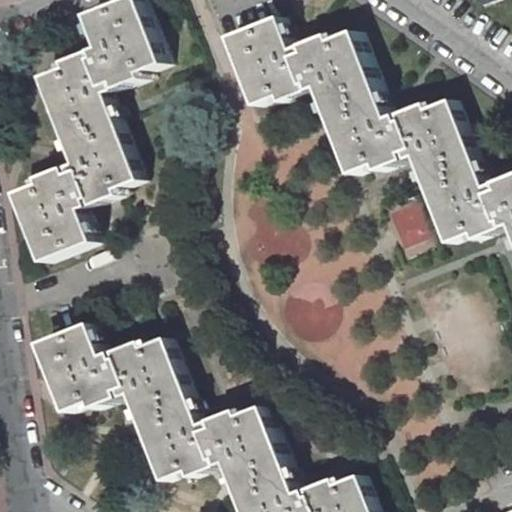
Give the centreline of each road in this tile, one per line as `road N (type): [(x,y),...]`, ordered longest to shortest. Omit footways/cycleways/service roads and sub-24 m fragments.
road 1 (residential): [(0,6),(392,0),(511,86)]
road 2 (residential): [(20,480),(0,345)]
